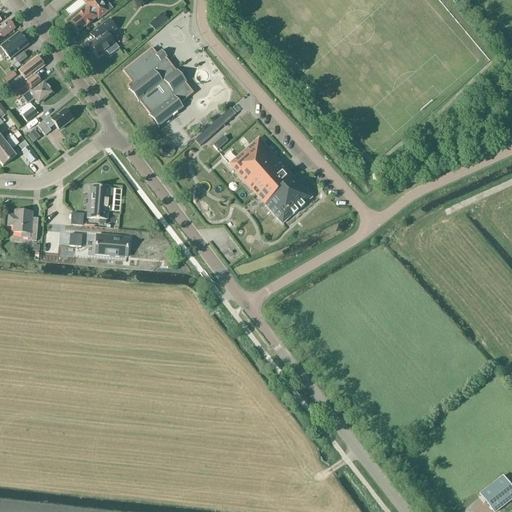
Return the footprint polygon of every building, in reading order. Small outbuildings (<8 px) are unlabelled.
[(89,9),(83,13),(78,17),(71,23),(78,32),(86,27),(91,23),(96,18),(98,21),(108,13),(109,14),(112,11),(103,0),(90,0),(85,4),(89,9)] [(158,20),(161,26),(172,19),(169,13),(158,20)] [(101,35),(88,45),(98,58),(114,45),(108,36),(116,30),(109,20),(97,30),(101,35)] [(0,40),(0,41),(15,30),(9,22),(0,28),(0,40)] [(5,55),(9,60),(28,46),(18,34),(0,48),(0,57),(0,58),(5,55)] [(156,55),(151,49),(122,72),(131,83),(127,87),(159,128),(182,110),(179,105),(193,94),(165,59),(164,60),(159,53),(156,55)] [(27,59),(23,54),(15,61),(19,65),(27,59)] [(33,75),(44,67),(37,58),(19,72),(31,89),(40,82),(35,76),(34,77),(33,75)] [(38,105),(52,94),(44,84),(30,94),(29,92),(20,98),(25,105),(33,99),(38,105)] [(42,104),(44,111),(56,109),(54,101),(42,104)] [(33,109),(28,112),(21,118),(28,126),(39,117),(33,109)] [(235,115),(230,109),(194,141),(200,147),(235,115)] [(48,119),(37,127),(45,137),(51,132),(49,130),(54,126),(59,131),(72,121),(71,119),(73,119),(69,114),(68,115),(64,111),(50,122),(48,119)] [(5,144),(0,137),(0,152),(15,140),(12,136),(7,141),(7,142),(5,144)] [(224,137),(212,147),(216,151),(228,142),(224,137)] [(312,198),(259,139),(229,165),(282,225),(312,198)] [(19,144),(15,140),(0,152),(0,163),(2,167),(15,157),(10,150),(12,148),(13,149),(19,144)] [(29,148),(23,153),(31,164),(37,159),(29,148)] [(303,154),(313,164),(317,160),(308,150),(303,154)] [(87,219),(107,221),(109,188),(91,187),(90,202),(89,202),(87,219)] [(31,219),(32,213),(15,212),(13,234),(30,235),(29,242),(36,242),(38,219),(31,219)] [(71,214),(70,226),(82,227),(83,215),(71,214)] [(82,236),(70,235),(69,247),(81,248),(82,236)] [(127,258),(128,240),(113,239),(114,238),(96,236),(95,255),(127,258)] [(233,243),(225,247),(230,259),(238,255),(233,243)] [(496,511),(511,499),(511,490),(502,477),(478,496),(491,511),(496,511)]
